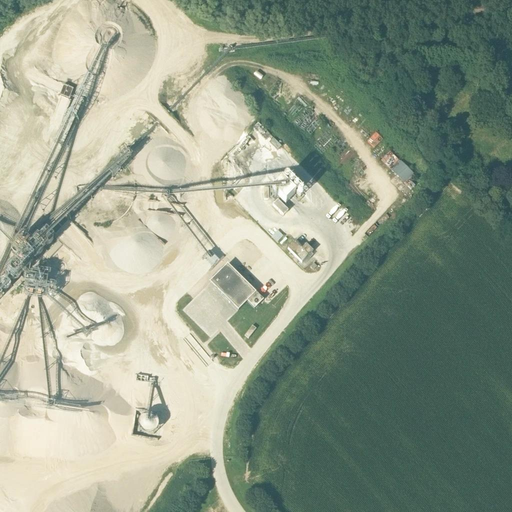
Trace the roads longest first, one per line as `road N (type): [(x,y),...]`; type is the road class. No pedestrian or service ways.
road 1 (track): [(330,31),(241,43),(179,25),(146,84),(157,110),(202,161),(215,195),(205,224),(179,251),(152,262),(115,257),(82,239),(57,201),(68,153),(117,106)]
road 2 (unclassified): [(237,511),(217,457),(220,416),(241,371),(311,288)]
